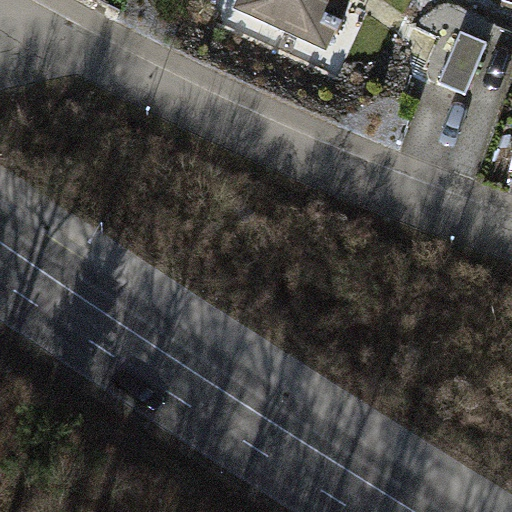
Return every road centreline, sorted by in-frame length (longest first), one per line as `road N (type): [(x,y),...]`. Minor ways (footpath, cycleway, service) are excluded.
road 1 (residential): [(511,232),(282,146),(68,47),(0,26)]
road 2 (secondary): [(380,511),(0,267)]
